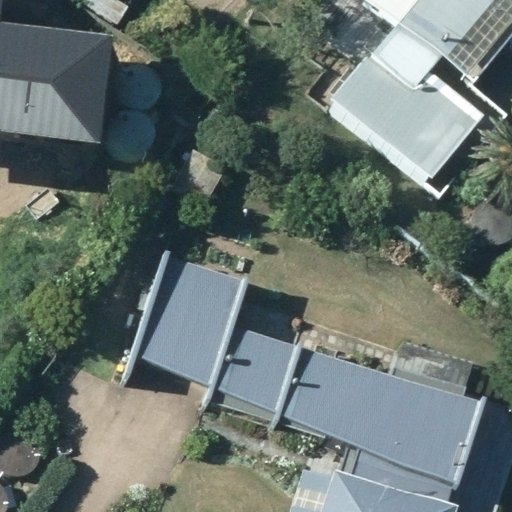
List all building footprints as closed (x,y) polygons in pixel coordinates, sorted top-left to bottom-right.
[(324,99),(427,178),(477,112),(425,73),(438,57),(470,83),(511,27),(511,0),(360,0),(391,23),(364,58),(358,54),(324,99)] [(0,133),(10,120),(0,112),(0,133)] [(132,157),(152,175),(164,160),(144,144),(132,157)] [(283,219),(328,244),(349,207),(304,183),(283,219)] [(285,511),(499,511),(511,474),(511,443),(496,438),(500,427),(462,415),(468,395),(431,382),(424,403),(388,392),(227,335),(238,291),(155,269),(127,376),(305,457),(285,511)]
